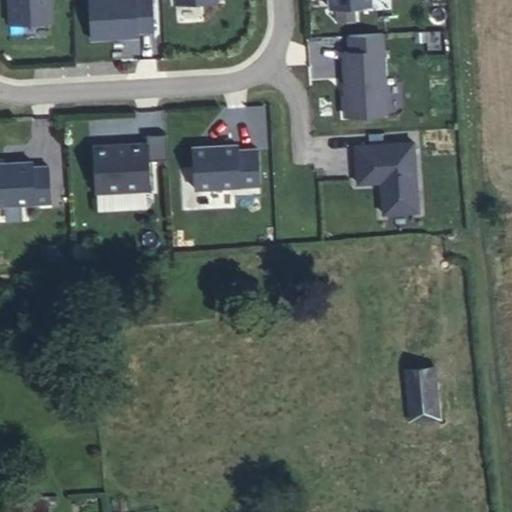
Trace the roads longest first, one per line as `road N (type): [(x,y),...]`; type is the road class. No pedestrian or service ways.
road 1 (track): [(464,0),(509,511)]
road 2 (residential): [(0,90),(23,96),(247,81),(270,66),(279,47),(282,0)]
